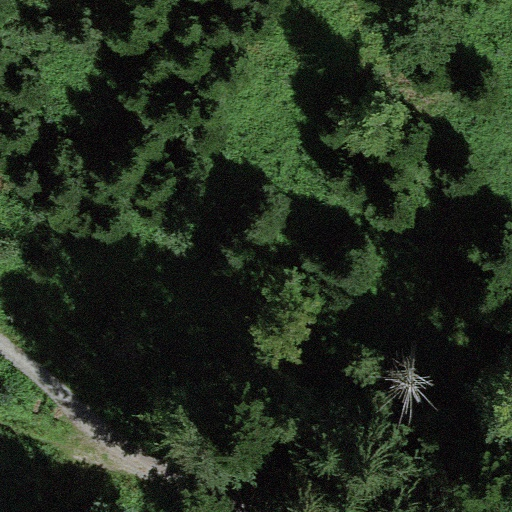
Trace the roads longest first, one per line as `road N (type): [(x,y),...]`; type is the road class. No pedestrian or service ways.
road 1 (track): [(223,511),(0,334)]
road 2 (track): [(193,490),(0,440)]
